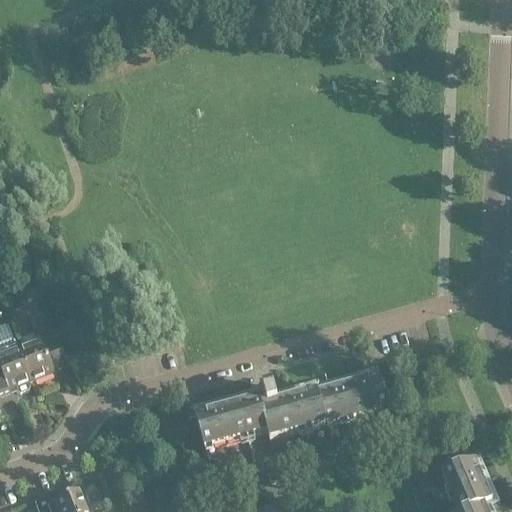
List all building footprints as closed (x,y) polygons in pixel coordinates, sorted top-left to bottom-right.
[(28,303),(41,298),(37,288),(24,294),(28,303)] [(19,352),(31,385),(55,376),(53,373),(68,367),(53,327),(36,334),(40,344),(19,352)] [(28,386),(31,385),(19,352),(10,328),(0,331),(0,405),(2,410),(14,406),(9,394),(15,391),(16,394),(20,396),(28,393),(29,389),(28,386)] [(388,414),(390,413),(379,376),(275,405),(273,400),(276,400),(273,388),(263,391),(264,395),(257,397),(258,401),(195,419),(205,456),(206,456),(205,453),(267,435),(274,462),(264,465),(267,476),(274,474),(281,472),(288,470),(295,468),(302,466),(299,455),(290,457),(285,439),(388,411),(388,414)] [(374,441),(383,439),(381,431),(372,434),(374,441)] [(363,436),(365,444),(374,441),(372,434),(363,436)] [(331,445),(333,453),(342,450),(340,442),(331,445)] [(321,448),(323,455),(323,456),(333,453),(331,445),(321,448)] [(494,511),(491,506),(492,506),(475,464),(442,478),(456,511),(494,511)] [(254,466),(245,469),(247,477),(256,474),(254,466)] [(295,468),(297,478),(304,476),(302,466),(295,468)] [(290,480),(297,478),(295,468),(288,470),(290,480)] [(247,477),(245,469),(235,472),(238,480),(247,477)] [(284,482),(290,480),(288,470),(281,472),(284,482)] [(277,484),(284,482),(281,472),(274,474),(277,484)] [(270,486),(277,484),(274,474),(267,476),(270,486)] [(411,492),(413,498),(423,494),(421,487),(411,492)] [(426,500),(423,494),(413,498),(416,505),(426,500)] [(37,511),(85,511),(80,496),(50,508),(48,502),(36,507),(37,511)] [(416,505),(419,511),(429,507),(426,500),(416,505)]
